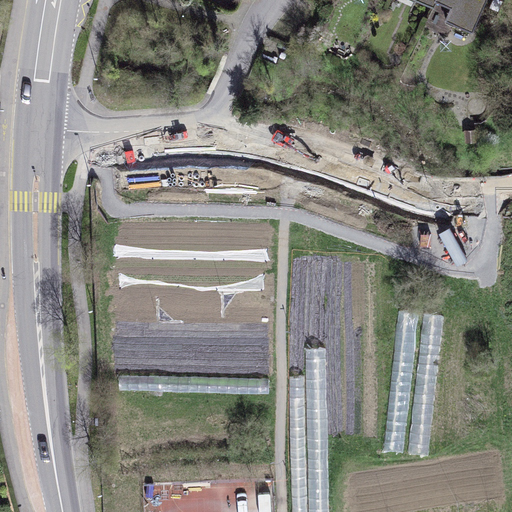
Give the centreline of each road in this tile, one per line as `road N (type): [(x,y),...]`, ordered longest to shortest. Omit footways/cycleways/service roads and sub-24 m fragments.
road 1 (residential): [(81,131),(79,167),(107,174),(113,209),(291,216),(466,272),(491,239),(487,182),(511,180)]
road 2 (primary): [(63,511),(35,266),(42,129)]
road 3 (track): [(282,511),(285,215)]
road 4 (residential): [(81,131),(215,122)]
road 5 (primary): [(42,129),(61,0)]
